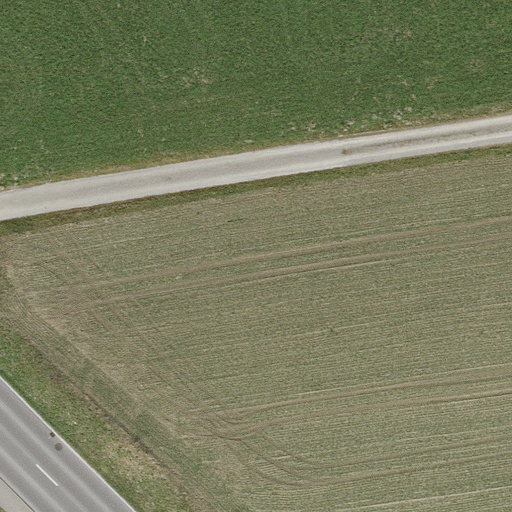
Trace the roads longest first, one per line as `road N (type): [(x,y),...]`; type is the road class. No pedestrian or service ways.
road 1 (track): [(0,206),(511,112)]
road 2 (tertiary): [(0,417),(94,511)]
